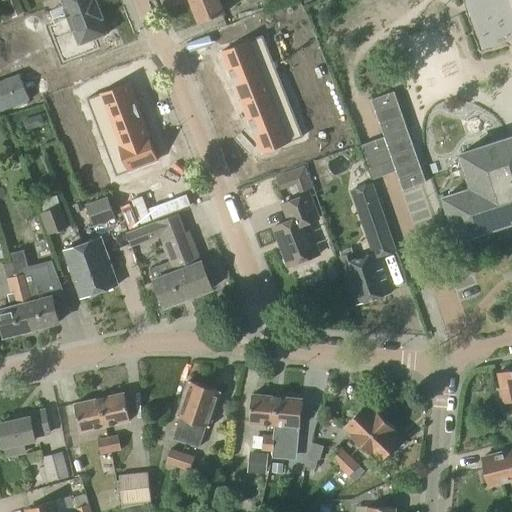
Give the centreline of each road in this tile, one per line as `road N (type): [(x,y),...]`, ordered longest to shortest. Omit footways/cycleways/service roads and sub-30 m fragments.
road 1 (residential): [(254,343),(254,285),(139,0)]
road 2 (residential): [(0,379),(160,343),(254,343)]
road 3 (residential): [(254,343),(445,366)]
road 4 (residential): [(433,511),(445,366)]
